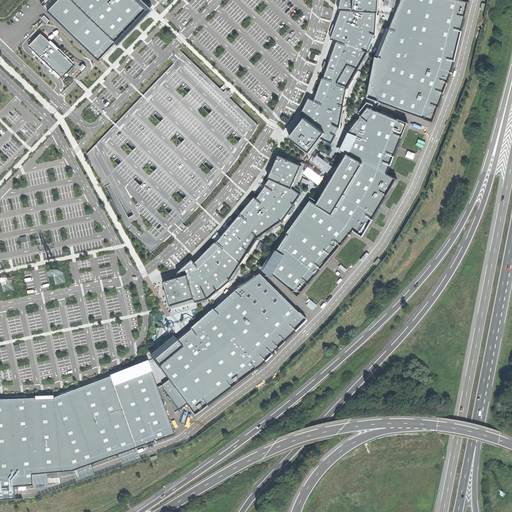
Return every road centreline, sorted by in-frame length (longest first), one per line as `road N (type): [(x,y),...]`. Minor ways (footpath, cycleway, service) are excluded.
road 1 (motorway): [(511,77),(473,203),(435,263),(332,367),(140,511)]
road 2 (motorway): [(511,97),(485,200),(442,288),(243,511)]
road 3 (trunk): [(511,165),(444,511)]
road 4 (primary): [(428,424),(340,428),(289,442),(161,511)]
road 5 (motorway): [(471,442),(511,236)]
road 6 (trunk): [(428,424),(347,446),(322,467),(296,511)]
